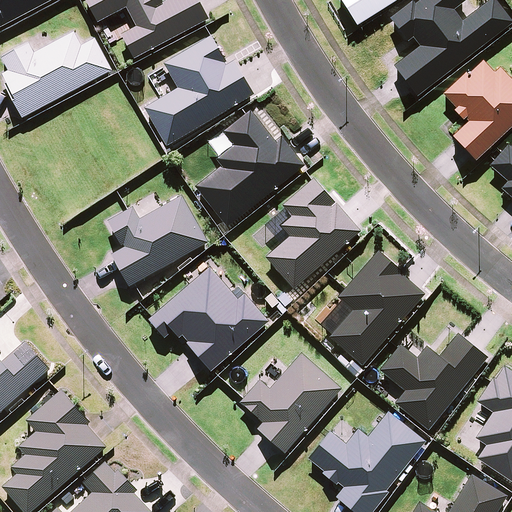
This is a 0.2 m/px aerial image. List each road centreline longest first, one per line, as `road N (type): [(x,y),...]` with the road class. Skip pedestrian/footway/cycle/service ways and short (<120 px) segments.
road 1 (residential): [(0,188),(58,289),(142,402),(260,511)]
road 2 (residential): [(272,0),(340,105),(406,182),(511,280)]
